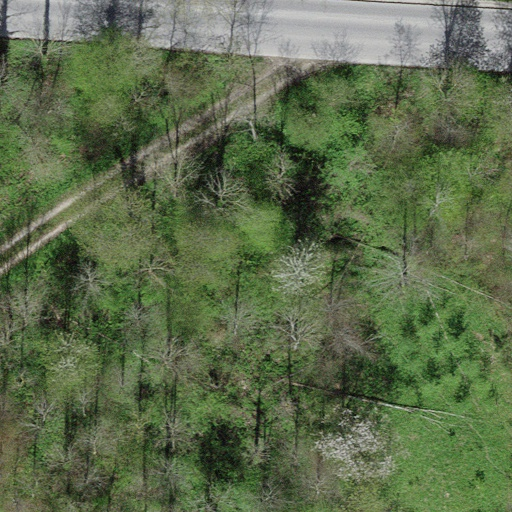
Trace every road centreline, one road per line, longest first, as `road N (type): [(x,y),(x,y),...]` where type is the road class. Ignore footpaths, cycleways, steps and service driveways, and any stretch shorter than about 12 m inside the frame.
road 1 (residential): [(0,20),(511,45)]
road 2 (track): [(326,40),(93,184),(0,262)]
